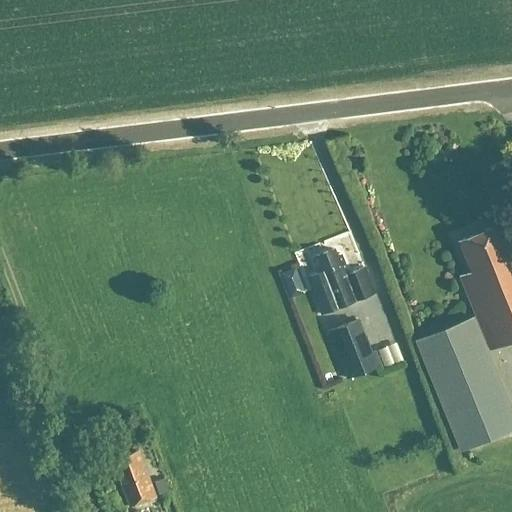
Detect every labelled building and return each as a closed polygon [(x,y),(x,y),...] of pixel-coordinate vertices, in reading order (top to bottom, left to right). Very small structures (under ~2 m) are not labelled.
[(470,271),(458,276),(488,351),(511,341),(511,254),(511,255),(499,225),(458,241),(470,271)] [(306,279),(321,315),(373,295),(363,269),(348,275),(341,257),(337,259),(333,250),(315,257),(319,265),(314,267),(317,274),(306,279)] [(511,420),(470,317),(416,339),(462,451),(488,440),(491,446),(511,437),(511,420)] [(356,321),(328,332),(346,379),(379,366),(373,351),(369,353),(356,321)] [(109,463),(116,482),(118,481),(128,507),(154,498),(138,452),(109,463)] [(163,479),(154,483),(159,495),(167,491),(163,479)]
